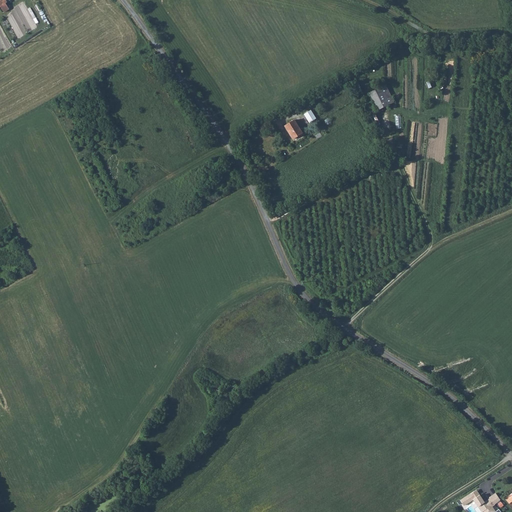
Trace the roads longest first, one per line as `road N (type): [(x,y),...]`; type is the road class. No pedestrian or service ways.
road 1 (unclassified): [(511,454),(439,388),(304,295),(211,116),(122,0)]
road 2 (track): [(344,328),(432,241),(382,116)]
road 3 (track): [(364,0),(428,36),(511,34)]
road 4 (track): [(266,221),(397,156)]
road 5 (track): [(107,218),(227,143)]
